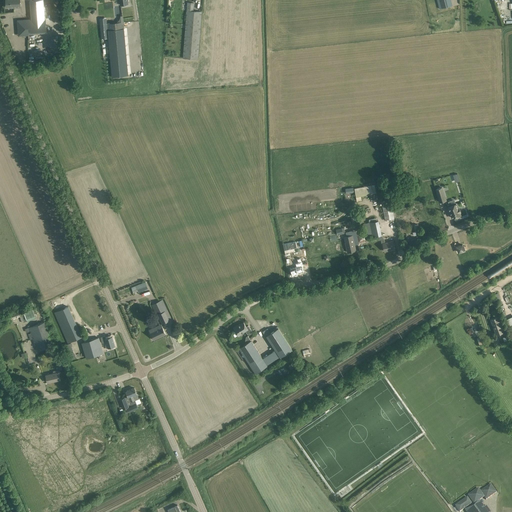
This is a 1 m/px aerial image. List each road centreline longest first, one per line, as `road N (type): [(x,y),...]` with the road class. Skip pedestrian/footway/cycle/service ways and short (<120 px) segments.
road 1 (unclassified): [(140,372),(275,291),(362,274),(460,228),(511,216)]
road 2 (unclassified): [(140,372),(0,45)]
road 3 (unclassified): [(203,511),(140,372)]
road 4 (unclassified): [(0,405),(140,372)]
